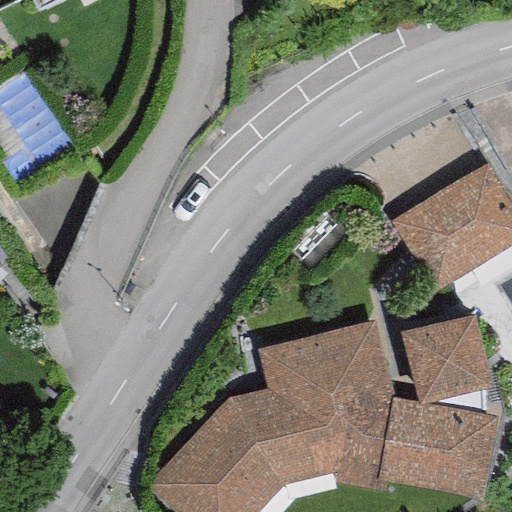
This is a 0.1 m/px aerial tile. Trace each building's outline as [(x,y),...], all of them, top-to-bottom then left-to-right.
[(32,0),(37,10),(57,0),(32,0)] [(511,207),(485,163),(389,221),(432,293),(511,244),(511,207)] [(0,233),(0,270),(18,258),(0,233)] [(473,314),(401,331),(419,403),(491,386),(473,314)] [(266,391),(226,401),(144,492),(166,511),(258,511),(282,485),(335,473),(332,484),(383,494),(386,483),(480,502),(497,421),(393,400),(374,321),(256,351),(266,391)]
